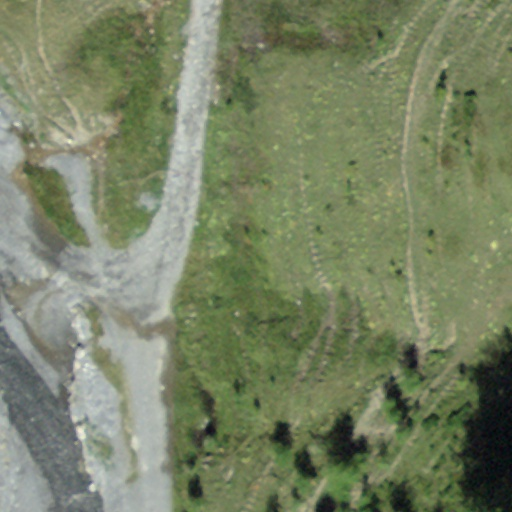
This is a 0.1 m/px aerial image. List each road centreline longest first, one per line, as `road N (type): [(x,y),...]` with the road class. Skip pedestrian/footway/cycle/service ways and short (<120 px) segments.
road 1 (track): [(148,286),(176,204),(206,0)]
road 2 (track): [(160,511),(148,286)]
road 3 (track): [(148,286),(81,288),(0,236)]
